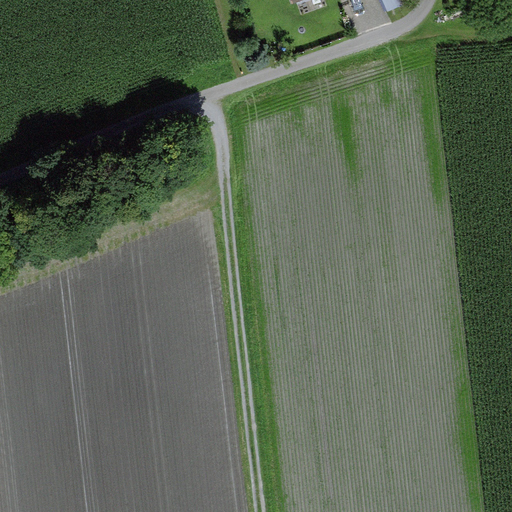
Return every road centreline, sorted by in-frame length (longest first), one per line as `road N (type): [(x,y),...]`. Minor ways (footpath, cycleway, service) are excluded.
road 1 (residential): [(0,178),(403,28),(435,0)]
road 2 (track): [(218,99),(265,511)]
